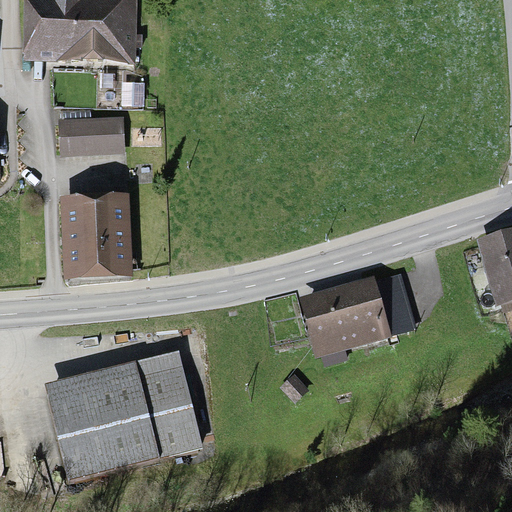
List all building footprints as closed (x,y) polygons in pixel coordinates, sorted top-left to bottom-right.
[(135,56),(136,0),(30,0),(30,3),(37,3),(36,54),(134,56),(135,56)] [(122,123),(62,126),(64,156),(124,153),(122,123)] [(121,208),(72,210),(75,274),(124,272),(121,208)] [(511,301),(511,238),(485,247),(502,304),(511,301)] [(399,279),(308,306),(324,357),(414,331),(399,279)] [(179,370),(49,401),(70,485),(200,454),(179,370)]
